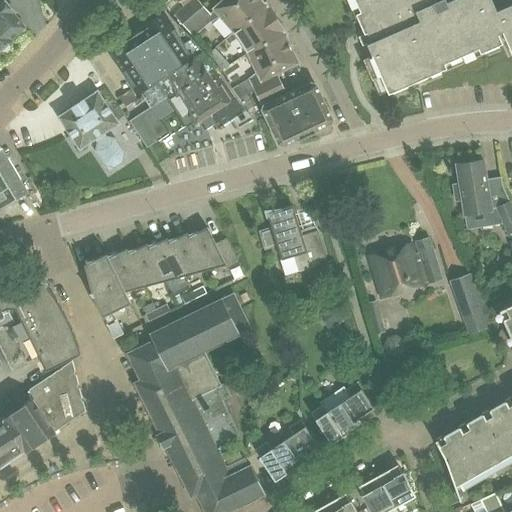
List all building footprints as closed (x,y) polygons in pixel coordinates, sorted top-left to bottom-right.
[(0,0),(0,49),(3,50),(8,46),(8,43),(13,39),(12,39),(26,27),(14,13),(15,13),(4,0),(0,0)] [(197,0),(189,0),(173,14),(182,23),(202,6),(197,0)] [(202,6),(182,23),(193,36),(211,21),(220,16),(233,30),(233,31),(234,32),(265,4),(264,4),(260,0),(223,0),(213,8),(214,9),(209,13),(202,6)] [(348,0),(356,18),(360,16),(371,42),(367,44),(372,55),(363,59),(379,95),(407,83),(408,84),(409,84),(409,85),(410,85),(411,85),(412,85),(413,85),(413,84),(414,84),(414,83),(415,83),(415,82),(416,82),(416,81),(416,80),(416,79),(443,67),(444,71),(485,53),(483,49),(500,42),(497,35),(505,31),(511,47),(511,0),(449,0),(447,1),(446,0),(348,0)] [(233,31),(225,38),(229,44),(238,38),(247,51),(248,52),(285,35),(286,35),(266,3),(264,4),(265,4),(234,32),(233,31)] [(165,11),(112,48),(140,91),(156,81),(157,81),(202,52),(166,11),(165,11)] [(285,35),(248,52),(256,71),(248,77),(251,84),(276,73),(298,62),(285,35)] [(202,52),(157,81),(158,82),(186,127),(207,113),(217,129),(246,110),(238,99),(236,95),(220,72),(202,52)] [(76,77),(89,89),(103,73),(90,61),(76,77)] [(276,73),(251,84),(256,95),(281,83),(276,73)] [(262,106),(261,106),(279,143),(283,145),(299,137),(297,132),(312,125),(314,130),(330,122),(332,118),(316,84),(312,82),(287,94),(286,94),(262,106)] [(281,83),(256,95),(261,106),(262,106),(286,94),(281,83)] [(130,89),(119,97),(125,107),(136,100),(130,89)] [(97,90),(58,117),(79,149),(95,139),(97,142),(95,151),(105,165),(114,167),(122,162),(124,152),(114,138),(106,136),(104,133),(119,123),(97,90)] [(246,93),(238,99),(246,110),(254,105),(246,93)] [(117,106),(111,110),(117,120),(124,115),(117,106)] [(150,106),(129,120),(147,147),(168,133),(150,106)] [(2,149),(0,150),(0,208),(27,192),(2,149)] [(455,184),(453,185),(454,187),(456,197),(455,198),(456,200),(458,199),(462,198),(464,214),(466,213),(468,227),(480,225),(480,226),(503,222),(507,233),(511,230),(511,207),(509,201),(496,207),(491,208),(484,162),(484,160),(481,160),(482,161),(458,164),(456,164),(456,166),(459,184),(455,185),(455,184)] [(272,228),(261,232),(265,246),(276,243),(281,259),(293,255),(298,272),(315,266),(313,261),(325,257),(317,229),(302,234),(293,205),(267,213),(272,228)] [(189,235),(188,236),(204,270),(225,264),(227,268),(239,262),(227,237),(215,243),(207,226),(189,235)] [(169,241),(168,241),(184,275),(204,270),(188,236),(189,235),(187,232),(169,241)] [(148,246),(164,280),(165,280),(171,291),(187,283),(183,275),(184,275),(168,241),(169,241),(167,237),(148,246)] [(410,243),(368,255),(381,298),(423,285),(422,283),(428,281),(428,283),(442,278),(429,237),(416,241),(419,252),(414,253),(410,243)] [(128,252),(144,286),(164,280),(148,246),(147,243),(128,252)] [(108,257),(107,257),(124,291),(125,291),(144,286),(128,252),(127,248),(108,257)] [(106,253),(84,264),(92,297),(112,338),(123,333),(112,311),(130,302),(125,291),(124,291),(107,257),(108,257),(106,253)] [(0,348),(11,370),(38,356),(42,363),(45,370),(80,353),(79,350),(79,348),(78,345),(77,343),(76,341),(75,338),(74,335),(74,333),(73,331),(72,328),(71,326),(70,324),(68,321),(67,319),(66,317),(65,314),(64,312),(63,310),(61,308),(60,305),(59,303),(58,301),(56,299),(55,297),(53,295),(52,293),(51,290),(49,288),(48,287),(50,280),(41,278),(40,278),(40,279),(40,280),(40,281),(39,282),(39,283),(38,284),(38,285),(37,286),(37,287),(36,287),(35,288),(35,289),(34,290),(33,291),(32,291),(32,292),(31,293),(30,293),(29,294),(28,294),(28,295),(27,295),(26,295),(25,296),(24,296),(23,297),(22,297),(21,297),(20,297),(19,298),(18,298),(17,298),(16,298),(15,298),(14,298),(13,298),(12,298),(11,297),(10,297),(9,297),(8,297),(7,297),(6,296),(5,296),(4,295),(3,295),(2,294),(1,294),(0,293),(0,348)] [(202,285),(191,290),(195,298),(206,293),(202,285)] [(191,290),(182,294),(186,302),(195,298),(191,290)] [(154,340),(127,353),(140,379),(134,382),(159,433),(157,434),(163,448),(165,446),(190,497),(197,494),(205,511),(226,511),(264,494),(250,467),(248,468),(244,459),(226,468),(214,444),(237,433),(221,401),(230,397),(223,384),(221,385),(211,366),(220,362),(213,347),(238,334),(238,333),(250,328),(233,294),(222,299),(221,298),(150,333),(154,340)] [(481,298),(458,307),(469,335),(488,327),(492,326),(481,298)] [(375,300),(368,302),(373,322),(377,333),(384,331),(381,320),(378,310),(377,310),(375,300)] [(164,303),(155,307),(159,316),(168,311),(164,303)] [(335,303),(319,315),(330,330),(346,318),(335,303)] [(511,398),(436,442),(444,457),(455,487),(460,484),(463,489),(511,461),(511,304),(500,310),(511,335),(511,398)] [(155,307),(143,313),(147,321),(159,316),(155,307)] [(71,360),(28,389),(31,397),(32,399),(55,431),(68,422),(66,418),(79,414),(85,410),(71,360)] [(322,404),(310,412),(328,439),(374,408),(370,401),(363,377),(344,390),(349,397),(327,411),(322,404)] [(17,410),(0,420),(0,443),(11,460),(38,442),(55,431),(32,399),(17,410)] [(266,441),(254,449),(272,476),(318,445),(300,419),(288,427),(293,434),(271,448),(266,441)] [(352,460),(373,450),(366,436),(345,446),(352,460)] [(0,467),(11,460),(0,443),(0,467)] [(397,464),(378,475),(396,507),(415,496),(397,464)] [(378,475),(358,486),(372,511),(386,511),(396,507),(378,475)] [(485,511),(504,511),(495,492),(480,499),(485,511)] [(356,511),(345,493),(326,503),(330,511),(356,511)] [(330,511),(326,503),(310,511),(330,511)]
